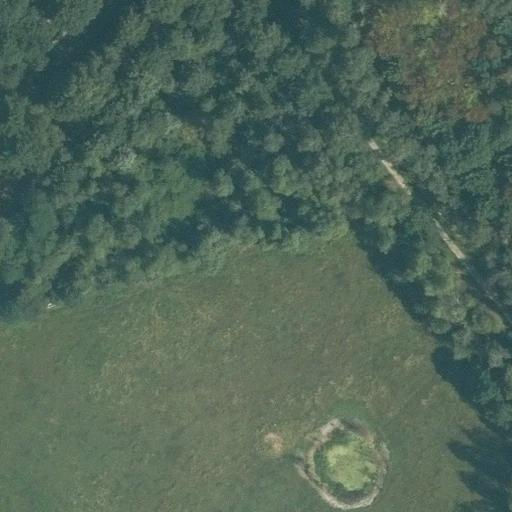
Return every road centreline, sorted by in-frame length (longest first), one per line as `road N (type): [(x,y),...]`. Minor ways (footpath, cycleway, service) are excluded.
road 1 (track): [(511,309),(257,0)]
road 2 (track): [(178,0),(0,198)]
road 3 (track): [(0,106),(18,105),(121,0)]
